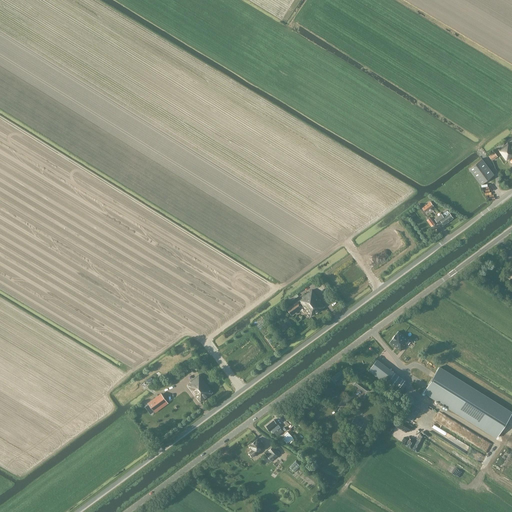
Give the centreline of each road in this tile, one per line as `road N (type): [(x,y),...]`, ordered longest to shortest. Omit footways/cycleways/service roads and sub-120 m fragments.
road 1 (unclassified): [(77,511),(511,192)]
road 2 (tertiary): [(127,511),(511,229)]
road 3 (track): [(0,119),(275,289),(345,243),(379,288)]
road 4 (track): [(275,289),(204,343),(241,390)]
